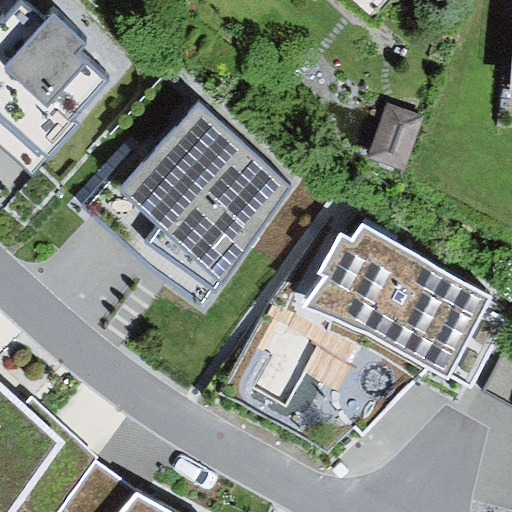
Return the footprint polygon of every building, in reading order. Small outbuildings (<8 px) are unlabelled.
[(45,17),(25,0),(19,0),(0,22),(0,125),(41,161),(115,76),(80,46),(88,35),(55,6),(45,17)] [(388,105),(368,162),(406,175),(426,118),(388,105)] [(290,194),(200,110),(147,166),(129,151),(80,208),(161,281),(204,315),(290,194)] [(471,390),(510,320),(492,310),(496,302),(361,228),(353,244),(341,237),(317,280),(326,285),(312,311),(447,386),(451,379),(471,390)] [(511,344),(506,348),(483,395),(511,411),(511,344)] [(0,511),(59,511),(99,467),(103,462),(30,400),(25,406),(0,384),(0,511)] [(59,511),(166,511),(136,495),(99,467),(59,511)]
